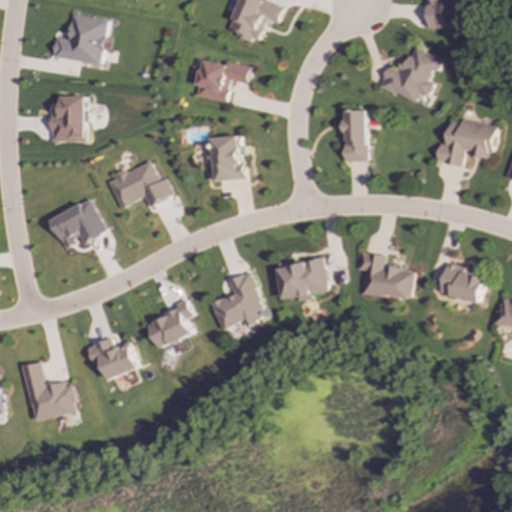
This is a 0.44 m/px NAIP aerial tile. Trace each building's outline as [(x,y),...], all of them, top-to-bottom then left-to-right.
[(242,0),(233,29),(241,31),(239,36),(262,43),(269,20),(282,24),(287,7),(266,0),(242,0)] [(462,29),(461,0),(436,0),(437,2),(431,2),(432,29),(462,29)] [(105,65),(112,20),(76,15),(72,40),(60,38),(57,57),(105,65)] [(383,87),(420,103),(424,94),(431,97),(438,83),(434,82),(444,60),(417,48),(411,62),(406,60),(401,71),(392,67),(383,87)] [(254,68),(207,59),(199,96),(230,102),(234,81),(250,84),(254,68)] [(90,97),(60,97),(59,115),(56,114),(55,141),(89,141),(90,97)] [(370,111),(348,111),(349,162),(371,161),(370,111)] [(499,126),(464,120),(464,124),(453,122),(449,144),(443,143),(440,162),(465,166),(467,154),(494,158),(499,126)] [(219,182),(250,179),(247,146),(243,146),(243,136),(215,139),(219,182)] [(177,196),(170,179),(164,182),(155,162),(131,172),(129,169),(119,174),(121,179),(113,182),(125,209),(150,198),(153,206),(177,196)] [(70,249),(83,242),(84,245),(110,232),(94,200),(55,220),(70,249)] [(366,293),(414,300),(419,270),(389,266),(390,256),(365,252),(362,270),(369,271),(366,293)] [(287,301),(316,298),(315,295),(331,293),(327,258),(282,263),(287,301)] [(443,294),(483,304),(490,277),(467,271),(468,268),(451,263),(443,294)] [(227,331),(248,322),(250,327),(272,317),(252,273),(232,282),(238,294),(215,304),(227,331)] [(511,298),(507,297),(498,323),(511,327),(511,298)] [(190,320),(197,317),(191,300),(180,305),(183,311),(152,324),(162,349),(197,335),(190,320)] [(92,347),(98,365),(107,362),(113,379),(143,369),(134,342),(119,347),(117,339),(92,347)] [(27,366),(39,422),(81,413),(75,382),(51,387),(45,362),(27,366)] [(0,414),(8,414),(7,387),(0,387),(0,414)]
